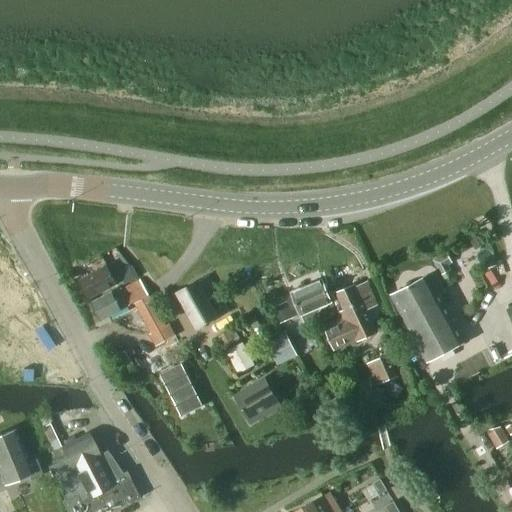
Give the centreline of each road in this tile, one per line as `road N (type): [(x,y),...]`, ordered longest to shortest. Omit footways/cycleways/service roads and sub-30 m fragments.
road 1 (tertiary): [(12,187),(258,209),(307,206),(392,189),(511,138)]
road 2 (residential): [(177,511),(109,408),(20,231)]
